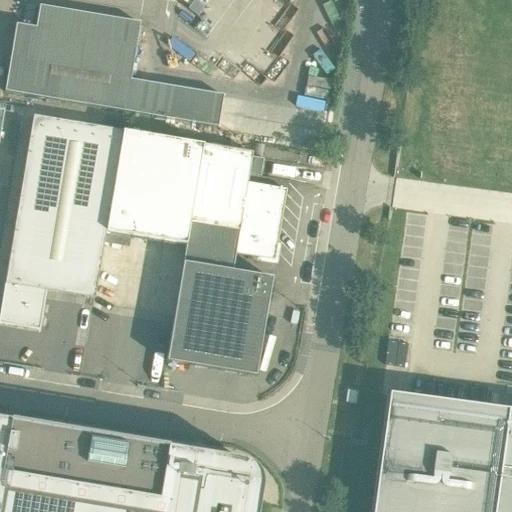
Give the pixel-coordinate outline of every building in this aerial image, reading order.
[(130,81),(139,24),(38,7),(35,29),(15,25),(4,92),(217,128),(222,96),(130,81)] [(77,297),(105,130),(32,118),(0,308),(0,324),(39,331),(45,292),(77,297)] [(185,246),(201,146),(105,130),(77,297),(93,300),(104,240),(127,244),(128,237),(185,246)] [(259,178),(262,160),(250,158),(251,154),(201,146),(185,246),(165,363),(254,378),(271,279),(231,273),(234,254),(274,261),(286,191),(246,184),(247,176),(259,178)] [(355,404),(357,393),(347,391),(345,403),(355,404)] [(511,511),(511,412),(387,396),(371,511),(511,511)] [(248,466),(239,462),(0,422),(0,511),(255,511),(259,490),(258,481),(255,472),(248,466)]
